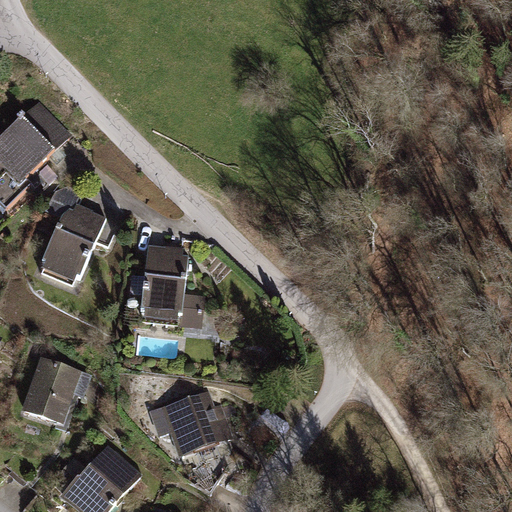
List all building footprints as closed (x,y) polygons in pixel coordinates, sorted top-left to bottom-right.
[(66,137),(33,104),(0,134),(0,203),(4,207),(27,184),(22,178),(66,137)] [(42,210),(57,217),(64,202),(73,206),(80,190),(64,184),(52,192),(42,210)] [(73,206),(64,202),(57,217),(34,266),(71,284),(101,218),(73,206)] [(180,250),(145,246),(137,317),(174,321),(175,313),(179,313),(180,296),(185,257),(179,256),(180,250)] [(202,298),(180,296),(179,313),(177,326),(198,328),(202,298)] [(76,370),(35,356),(17,409),(57,423),(76,370)] [(203,390),(156,407),(175,458),(230,438),(218,406),(210,409),(203,390)] [(107,511),(140,475),(104,444),(57,499),(72,511),(107,511)] [(182,480),(207,496),(215,482),(191,467),(182,480)]
